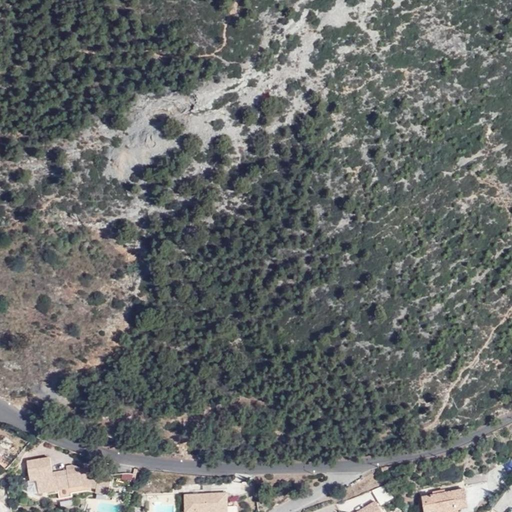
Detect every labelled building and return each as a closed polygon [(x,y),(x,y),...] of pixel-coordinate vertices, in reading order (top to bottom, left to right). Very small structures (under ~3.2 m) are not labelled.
[(80,471),(80,466),(80,465),(72,462),(66,463),(67,467),(53,470),(49,455),(27,459),(30,478),(37,477),(39,490),(58,486),(60,496),(72,493),(71,490),(87,488),(108,491),(111,476),(87,472),(80,471)] [(425,511),(452,511),(459,510),(458,507),(468,504),(466,495),(464,487),(443,492),(432,495),(422,497),(425,511)] [(198,500),(197,511),(227,511),(228,492),(186,492),(186,500),(198,500)] [(186,511),(197,511),(198,500),(186,500),(186,511)] [(380,511),(375,503),(362,510),(363,511),(380,511)]
